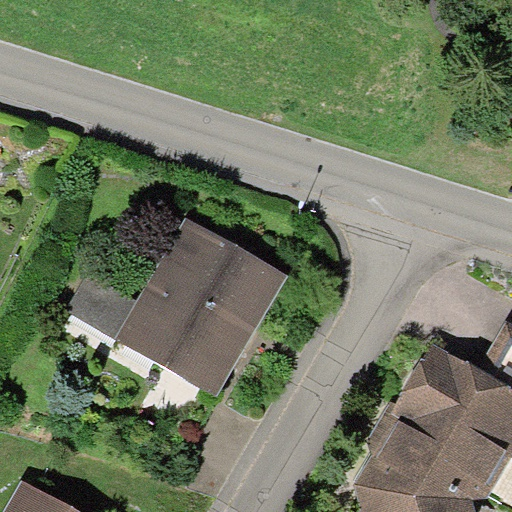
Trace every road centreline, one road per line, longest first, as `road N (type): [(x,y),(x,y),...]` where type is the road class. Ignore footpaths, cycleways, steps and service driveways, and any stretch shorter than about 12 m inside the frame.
road 1 (unclassified): [(0,68),(412,196)]
road 2 (residential): [(250,511),(384,274),(412,196)]
